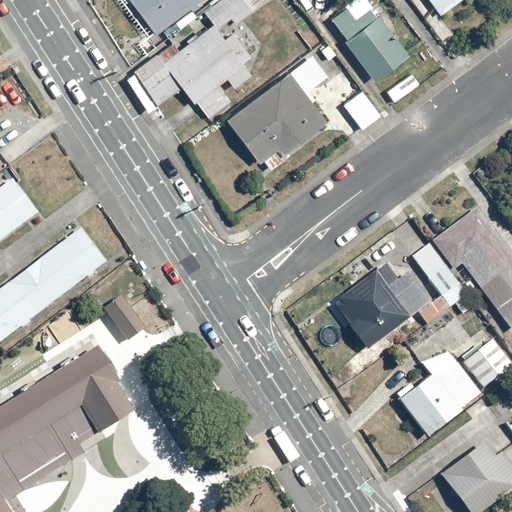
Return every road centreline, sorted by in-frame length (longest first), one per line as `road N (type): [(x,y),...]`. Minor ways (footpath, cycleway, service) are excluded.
road 1 (residential): [(220,298),(511,79)]
road 2 (secondary): [(28,0),(220,298)]
road 3 (secondary): [(220,298),(356,511)]
